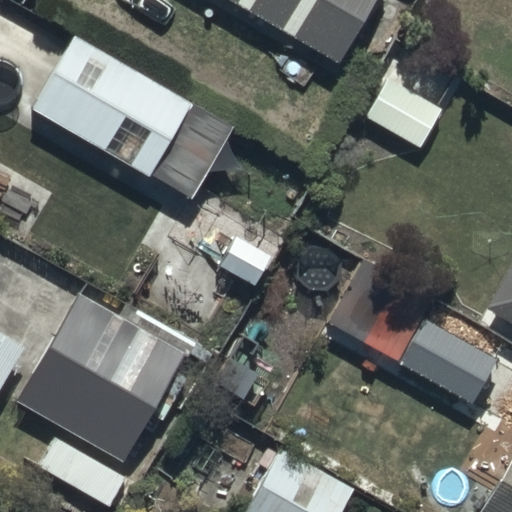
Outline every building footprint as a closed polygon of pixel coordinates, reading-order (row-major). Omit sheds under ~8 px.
[(234,0),(338,60),(373,0),(234,0)] [(188,92),(74,25),(31,98),(151,168),(154,162),(193,185),(223,135),(178,109),(188,92)] [(511,253),(487,296),(511,310),(511,253)] [(79,283),(14,391),(122,456),(188,348),(79,283)] [(426,307),(398,354),(470,398),(499,350),(426,307)] [(0,321),(0,376),(24,335),(0,321)] [(283,438),(239,511),(338,511),(356,481),(283,438)] [(511,511),(511,444),(472,511),(511,511)]
